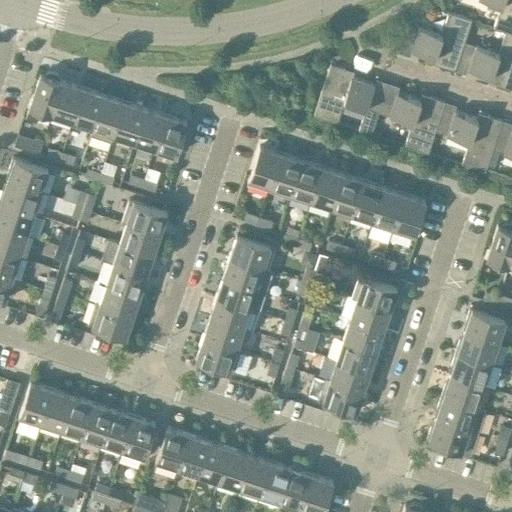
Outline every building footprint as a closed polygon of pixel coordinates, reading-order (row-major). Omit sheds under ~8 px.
[(511,32),(511,0),(486,0),(500,4),(493,27),(504,30),(505,30),(511,32)] [(454,69),(460,51),(464,40),(471,18),(448,10),(440,33),(410,23),(405,26),(403,32),(415,36),(410,49),(441,59),(440,65),(454,69)] [(511,32),(505,30),(504,30),(497,51),(464,40),(460,51),(472,55),(467,67),(498,78),(497,83),(511,88),(511,85),(511,32)] [(330,63),(313,114),(336,122),(344,99),(365,106),(358,129),(357,130),(370,134),(370,133),(377,110),(381,100),(369,96),(373,83),(342,73),(344,67),(330,63)] [(51,113),(62,80),(58,78),(58,77),(56,74),(48,71),(45,73),(44,74),(39,72),(29,105),(26,104),(26,105),(28,106),(25,116),(35,120),(39,109),(51,113)] [(71,120),(82,86),(62,80),(51,113),(71,120)] [(92,127),(103,93),(82,86),(71,120),(92,127)] [(434,129),(438,119),(444,100),(429,95),(428,101),(397,91),(392,104),(381,100),(377,110),(411,122),(404,144),(427,152),(434,129)] [(113,133),(124,100),(103,93),(92,127),(90,134),(110,141),(113,133)] [(133,140),(144,107),(124,100),(113,133),(133,140)] [(154,147),(165,113),(144,107),(133,140),(152,146),(154,147)] [(484,170),(491,148),(495,138),(501,119),(486,114),(484,120),(454,110),(449,122),(438,119),(434,129),(468,140),(461,163),(484,170)] [(174,158),(186,121),(165,113),(154,147),(152,146),(151,151),(174,158)] [(511,128),(511,129),(506,141),(495,138),(491,148),(511,154),(511,128)] [(38,152),(42,140),(19,133),(16,145),(38,152)] [(268,190),(280,152),(259,145),(246,183),(268,190)] [(59,159),(61,151),(48,146),(45,154),(59,159)] [(72,163),(75,155),(61,151),(59,159),(72,163)] [(288,196),(301,159),(280,152),(268,190),(288,196)] [(40,190),(47,168),(12,156),(7,169),(10,170),(6,179),(40,190)] [(310,199),(321,165),(301,159),(288,196),(289,197),(291,192),(310,199)] [(142,177),(146,165),(134,161),(128,181),(141,186),(144,178),(142,177)] [(331,205),(342,172),(321,165),(310,199),(331,205)] [(97,179),(100,172),(87,167),(84,175),(97,179)] [(111,184),(113,176),(100,172),(97,179),(111,184)] [(351,212),(362,179),(342,172),(331,205),(351,212)] [(154,190),(157,182),(144,178),(141,186),(154,190)] [(0,201),(33,212),(40,190),(6,179),(3,189),(1,188),(0,191),(0,201)] [(370,224),(383,186),(362,179),(351,212),(371,219),(369,223),(370,224)] [(391,230),(403,192),(383,186),(370,224),(391,230)] [(83,205),(87,191),(80,189),(75,202),(83,205)] [(91,207),(95,194),(87,191),(83,205),(91,207)] [(412,237),(425,200),(403,192),(391,230),(412,237)] [(159,232),(166,211),(128,198),(121,221),(125,222),(126,221),(159,232)] [(0,225),(25,234),(33,212),(0,201),(0,225)] [(79,218),(83,205),(75,202),(71,215),(79,218)] [(86,220),(91,207),(83,205),(79,218),(86,220)] [(256,224),(259,216),(246,212),(243,220),(256,224)] [(270,228),(272,221),(259,216),(256,224),(270,228)] [(152,253),(159,232),(126,221),(125,222),(119,242),(152,253)] [(508,264),(511,251),(511,223),(505,222),(502,223),(501,225),(496,223),(486,255),(483,255),(483,256),(508,264)] [(0,249),(18,255),(25,234),(0,225),(0,249)] [(296,236),(298,230),(286,226),(282,241),(295,245),(298,237),(296,236)] [(65,247),(69,233),(62,231),(57,244),(65,247)] [(267,267),(274,246),(236,234),(229,255),(267,267)] [(80,252),(85,238),(77,236),(72,249),(80,252)] [(308,249),(311,241),(298,237),(295,245),(308,249)] [(152,253),(119,242),(107,238),(101,258),(112,262),(145,273),(152,253)] [(338,251),(341,243),(328,239),(325,247),(338,251)] [(351,256),(354,248),(341,243),(338,251),(351,256)] [(61,260),(65,247),(57,244),(53,257),(61,260)] [(0,273),(11,277),(18,255),(0,249),(0,273)] [(76,265),(80,252),(72,249),(68,262),(76,265)] [(379,265),(382,257),(369,252),(366,260),(379,265)] [(271,269),(267,267),(229,255),(222,276),(265,290),(271,269)] [(393,269),(395,261),(382,257),(379,265),(393,269)] [(139,294),(145,273),(112,262),(105,283),(139,294)] [(309,281),(313,268),(305,266),(301,279),(309,281)] [(316,284),(321,271),(313,268),(309,281),(316,284)] [(0,298),(4,300),(11,277),(0,273),(0,298)] [(51,290),(55,277),(47,274),(43,287),(51,290)] [(389,308),(396,287),(358,274),(351,295),(389,308)] [(258,310),(265,290),(222,276),(215,296),(248,307),(258,310)] [(67,293),(71,279),(63,277),(59,290),(67,293)] [(304,295),(309,281),(301,279),(297,292),(304,295)] [(312,297),(316,284),(309,281),(304,295),(312,297)] [(132,314),(139,294),(105,283),(99,302),(98,303),(132,314)] [(43,315),(51,290),(43,287),(35,312),(43,315)] [(62,306),(67,293),(59,290),(55,303),(62,306)] [(495,303),(498,295),(485,290),(482,298),(495,303)] [(382,328),(389,308),(351,295),(351,297),(355,298),(349,317),(382,328)] [(498,295),(495,303),(509,307),(511,308),(511,297),(511,299),(498,295)] [(242,328),(248,307),(215,296),(208,317),(242,328)] [(125,336),(132,314),(98,303),(99,302),(94,301),(87,323),(125,336)] [(292,321),(296,308),(288,305),(284,319),(292,321)] [(497,341),(504,319),(469,307),(464,320),(466,321),(463,330),(497,341)] [(307,326),(311,313),(303,311),(299,324),(307,326)] [(235,347),(242,328),(208,317),(202,337),(240,350),(240,348),(235,347)] [(375,349),(382,328),(349,317),(342,338),(375,349)] [(287,335),(292,321),(284,319),(279,332),(287,335)] [(302,340),(307,326),(299,324),(295,337),(302,340)] [(490,363),(497,341),(463,330),(460,339),(458,339),(454,351),(490,363)] [(232,371),(240,350),(202,337),(195,359),(232,371)] [(369,370),(375,349),(342,338),(335,359),(369,370)] [(278,362),(283,349),(275,346),(270,360),(278,362)] [(483,384),(490,363),(454,351),(450,363),(452,364),(449,373),(483,384)] [(293,367),(298,354),(290,352),(285,365),(293,367)] [(362,390),(369,370),(335,359),(329,378),(324,376),(324,378),(362,390)] [(274,376),(278,362),(270,360),(266,373),(274,376)] [(284,396),(293,367),(285,365),(276,393),(284,396)] [(475,406),(483,384),(449,373),(446,383),(444,382),(440,394),(475,406)] [(355,411),(362,390),(324,378),(317,399),(355,411)] [(40,421),(51,387),(29,380),(17,418),(39,426),(41,421),(40,421)] [(60,428),(71,394),(51,387),(40,421),(41,421),(60,428)] [(81,434),(92,401),(71,394),(60,428),(81,434)] [(438,407),(435,417),(468,428),(478,431),(485,409),(475,406),(440,394),(436,407),(438,407)] [(9,411),(13,398),(5,395),(1,409),(9,411)] [(101,441),(112,408),(92,401),(81,434),(101,441)] [(122,448),(133,414),(112,408),(101,441),(121,447),(122,448)] [(0,423),(4,425),(9,411),(1,409),(0,411),(0,423)] [(142,459),(154,421),(133,414),(122,448),(121,447),(119,452),(142,459)] [(478,431),(468,428),(435,417),(432,426),(429,425),(425,438),(470,453),(478,431)] [(506,440),(510,427),(502,424),(498,438),(506,440)] [(176,466),(187,432),(166,425),(154,463),(176,471),(178,466),(176,466)] [(197,473),(208,439),(187,432),(176,466),(178,466),(197,473)] [(501,453),(506,440),(498,438),(494,451),(501,453)] [(217,479),(228,446),(208,439),(197,473),(217,479)] [(238,486),(249,453),(228,446),(217,479),(238,486)] [(26,463),(28,456),(15,451),(12,459),(26,463)] [(258,493),(269,460),(249,453),(238,486),(258,493)] [(39,468),(42,460),(28,456),(26,463),(39,468)] [(279,500),(290,466),(269,460),(258,493),(279,500)] [(80,481),(85,468),(71,463),(69,469),(67,477),(80,481)] [(67,477),(69,469),(56,465),(54,473),(67,477)] [(21,479),(23,471),(10,466),(7,474),(21,479)] [(279,500),(276,509),(284,511),(297,511),(298,511),(310,473),(290,466),(279,500)] [(34,483),(37,475),(23,471),(21,479),(34,483)] [(301,511),(321,511),(332,480),(310,473),(298,511),(301,511)] [(62,492),(64,484),(51,480),(48,488),(62,492)] [(107,495),(109,486),(96,482),(93,490),(107,495)] [(75,497),(78,489),(64,484),(62,492),(75,497)] [(136,495),(109,486),(107,495),(120,499),(134,504),(136,495)] [(104,502),(107,495),(93,490),(91,497),(104,502)] [(159,511),(161,511),(165,501),(138,492),(136,495),(134,504),(148,508),(159,511)] [(118,506),(120,499),(107,495),(104,502),(118,506)] [(175,511),(178,505),(165,501),(161,511),(175,511)] [(426,511),(422,510),(423,509),(421,505),(413,502),(409,504),(409,505),(404,504),(401,511),(426,511)]
